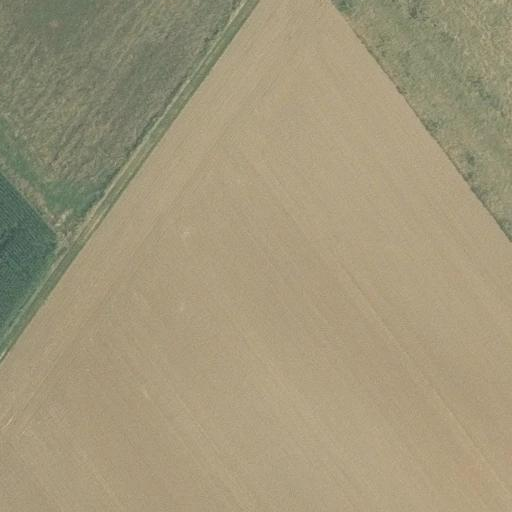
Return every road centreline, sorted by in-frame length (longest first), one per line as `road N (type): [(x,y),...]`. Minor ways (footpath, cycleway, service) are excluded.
road 1 (track): [(0,351),(254,0)]
road 2 (track): [(318,0),(511,251)]
